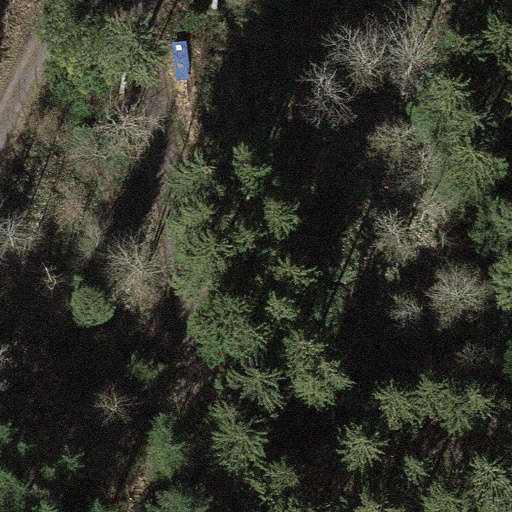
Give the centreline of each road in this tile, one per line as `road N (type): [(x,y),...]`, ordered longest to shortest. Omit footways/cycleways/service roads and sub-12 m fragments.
road 1 (track): [(135,0),(227,511)]
road 2 (track): [(73,0),(0,131)]
